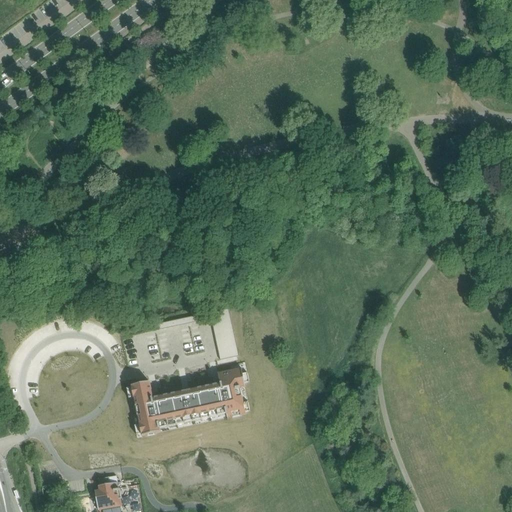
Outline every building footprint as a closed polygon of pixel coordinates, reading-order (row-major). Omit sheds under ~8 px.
[(229,309),(158,324),(159,330),(211,319),(230,315),(229,309)] [(230,318),(225,319),(231,347),(236,345),(230,318)] [(237,348),(218,352),(220,361),(239,356),(237,348)] [(132,388),(127,389),(129,399),(134,398),(136,408),(135,409),(136,415),(137,414),(140,425),(135,426),(137,436),(142,435),(142,436),(147,436),(147,437),(156,435),(156,433),(160,433),(160,429),(168,427),(168,424),(175,422),(176,422),(183,420),(184,424),(202,420),(201,416),(208,415),(210,414),(217,413),(218,416),(226,415),(227,418),(232,417),(232,419),(242,416),(241,415),(246,414),(245,413),(250,412),(248,402),(243,403),(240,388),(245,387),(245,383),(249,382),(247,373),(242,374),(241,368),(218,373),(219,379),(220,384),(215,385),(189,391),(183,392),(158,397),(153,398),(152,394),(150,382),(145,383),(145,382),(135,384),(136,385),(131,386),(132,387),(131,387),(132,388)] [(99,479),(100,486),(98,486),(99,490),(95,491),(95,494),(93,495),(94,504),(97,503),(98,511),(122,507),(121,499),(120,489),(119,490),(118,483),(110,484),(109,478),(99,479)]
